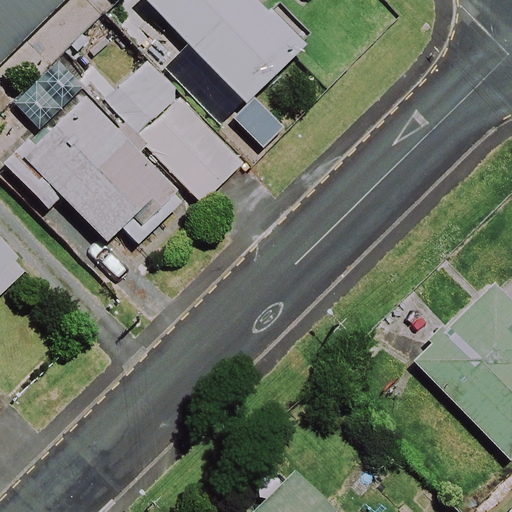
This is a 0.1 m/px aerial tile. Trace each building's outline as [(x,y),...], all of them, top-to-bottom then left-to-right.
[(0,0),(0,71),(71,0),(0,0)] [(300,52),(246,0),(141,0),(139,3),(247,107),(300,52)] [(175,92),(143,61),(115,91),(147,122),(175,92)] [(182,203),(78,98),(41,134),(24,117),(0,141),(0,165),(45,211),(59,198),(105,245),(119,231),(137,248),(182,203)] [(241,168),(177,102),(137,141),(201,207),(241,168)] [(0,293),(22,271),(0,248),(0,293)] [(511,318),(487,293),(412,366),(508,464),(511,460),(511,318)] [(331,511),(299,477),(284,491),(268,475),(229,511),(331,511)]
